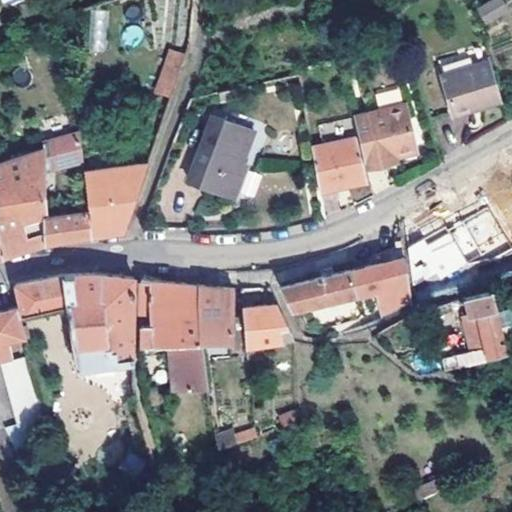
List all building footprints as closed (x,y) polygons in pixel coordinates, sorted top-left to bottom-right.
[(506,0),(480,0),(484,12),(508,5),(506,0)] [(90,50),(105,50),(105,10),(90,9),(90,50)] [(453,111),(502,97),(487,44),(437,58),(453,111)] [(153,93),(171,99),(186,54),(168,48),(153,93)] [(378,106),(402,101),(400,89),(376,94),(378,106)] [(388,154),(398,152),(414,149),(407,107),(356,116),(365,165),(390,161),(388,154)] [(231,195),(244,161),(257,128),(214,112),(189,178),(231,195)] [(37,137),(40,144),(41,160),(77,145),(72,123),(37,137)] [(323,130),(324,140),(357,134),(356,125),(323,130)] [(357,134),(324,140),(313,142),(319,187),(364,179),(357,134)] [(43,211),(45,210),(44,204),(41,160),(40,144),(0,161),(0,248),(1,255),(27,248),(45,243),(43,211)] [(399,159),(398,152),(388,154),(390,161),(399,159)] [(250,164),(244,161),(231,195),(237,197),(250,164)] [(437,233),(407,245),(411,283),(431,281),(498,253),(510,251),(491,207),(429,233),(437,233)] [(43,211),(45,243),(48,241),(77,237),(93,235),(88,210),(45,210),(43,211)] [(292,309),(375,289),(380,312),(412,296),(404,255),(280,285),(292,309)] [(0,357),(12,355),(9,340),(25,336),(22,314),(67,305),(78,364),(133,359),(133,275),(95,272),(70,273),(48,276),(10,284),(11,286),(16,286),(20,306),(0,310),(0,357)] [(206,342),(199,284),(178,282),(160,280),(160,277),(152,276),(141,275),(140,320),(141,343),(169,343),(175,387),(211,386),(206,342)] [(199,284),(206,342),(233,341),(235,341),(235,314),(235,287),(216,285),(199,284)] [(464,354),(466,363),(510,353),(494,288),(467,295),(466,295),(471,318),(464,320),(471,351),(464,354)] [(430,306),(432,312),(460,305),(459,298),(430,306)] [(278,303),(244,304),(245,314),(248,343),(297,341),(278,303)] [(245,314),(235,314),(235,341),(233,341),(233,354),(249,352),(248,343),(245,314)] [(3,363),(17,424),(6,427),(16,452),(40,444),(45,428),(28,357),(3,363)] [(218,449),(258,438),(254,425),(215,436),(218,449)]
